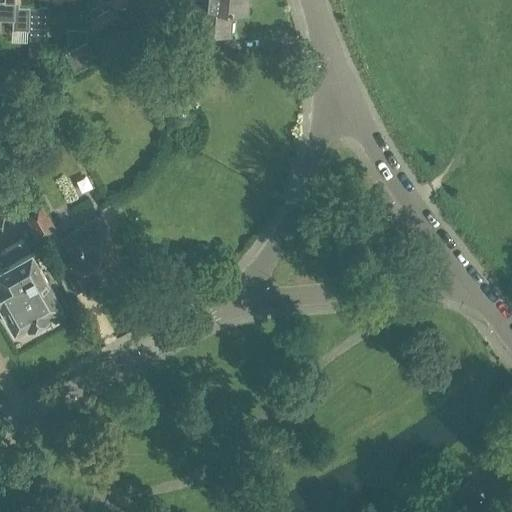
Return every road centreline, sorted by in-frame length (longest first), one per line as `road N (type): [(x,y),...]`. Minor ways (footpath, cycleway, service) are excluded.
road 1 (residential): [(230,305),(0,433)]
road 2 (residential): [(331,74),(299,205),(230,305)]
road 3 (residential): [(469,285),(331,74)]
road 4 (residential): [(469,285),(230,305)]
